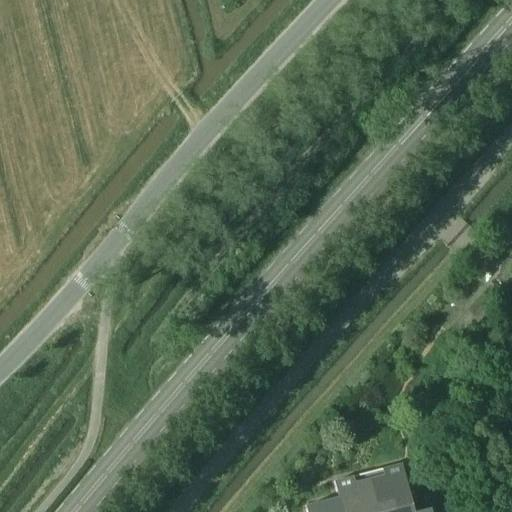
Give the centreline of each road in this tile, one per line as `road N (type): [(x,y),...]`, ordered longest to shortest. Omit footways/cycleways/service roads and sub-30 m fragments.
road 1 (primary): [(76,511),(511,22)]
road 2 (unclassified): [(178,511),(511,130)]
road 3 (tertiary): [(0,370),(328,0)]
